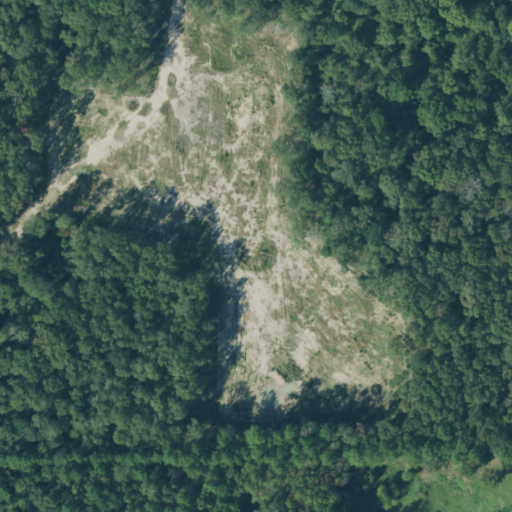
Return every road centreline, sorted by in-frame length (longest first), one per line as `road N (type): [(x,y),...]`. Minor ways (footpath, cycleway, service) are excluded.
road 1 (residential): [(13,311),(21,288),(21,137),(40,0)]
road 2 (residential): [(232,474),(0,477)]
